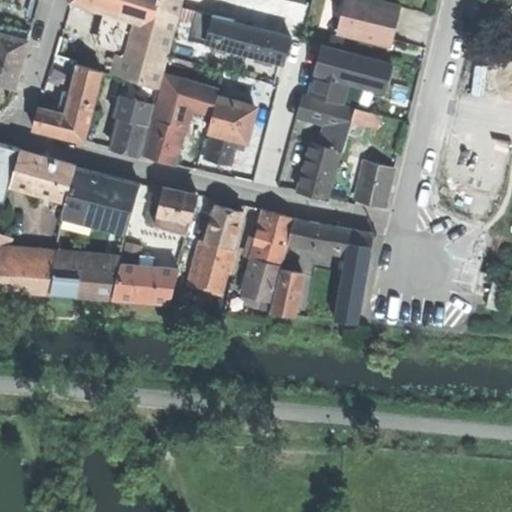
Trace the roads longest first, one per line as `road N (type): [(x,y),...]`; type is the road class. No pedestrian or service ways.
road 1 (residential): [(403,227),(13,136)]
road 2 (residential): [(459,0),(403,227)]
road 3 (residential): [(403,227),(449,239),(436,297),(390,289)]
road 4 (residential): [(13,136),(56,0)]
road 5 (unknown): [(259,194),(288,64)]
